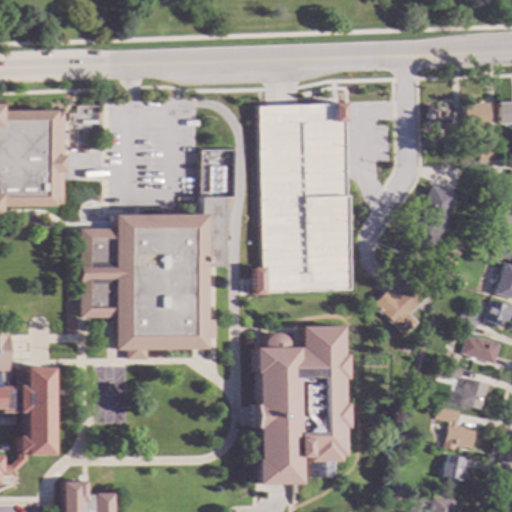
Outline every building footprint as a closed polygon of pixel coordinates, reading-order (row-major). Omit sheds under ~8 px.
[(511,129),(502,130),(502,124),(492,125),(491,103),(511,102),(511,129)] [(481,128),(458,129),(457,104),(481,103),(481,128)] [(250,108),(256,296),(344,292),(339,163),(337,105),(331,105),(278,107),(250,108)] [(432,110),(440,110),(440,113),(447,113),(447,123),(449,123),(449,128),(448,128),(448,130),(442,130),(442,136),(432,136),(432,130),(423,131),(423,109),(432,109),(432,110)] [(0,111),(49,111),(49,114),(56,113),(56,117),(56,152),(57,206),(49,206),(49,207),(0,207),(0,111)] [(455,159),(441,160),(440,145),(454,144),(455,159)] [(490,162),(474,163),(474,145),(490,145),(490,162)] [(511,196),(511,171),(506,171),(503,196),(511,196)] [(499,180),(497,195),(487,194),(488,179),(499,180)] [(449,196),(428,252),(421,249),(418,257),(401,250),(425,187),(449,196)] [(107,216),(198,216),(198,198),(223,198),(223,267),(199,267),(199,272),(199,307),(199,321),(207,321),(207,338),(200,338),(200,349),(193,349),(109,350),(108,319),(105,319),(77,319),(72,319),(71,230),(107,230),(107,216)] [(511,204),(511,229),(498,227),(499,219),(492,218),(494,205),(501,206),(502,203),(511,204)] [(511,236),(511,261),(490,258),(494,233),(511,236)] [(511,268),(511,272),(504,300),(487,294),(496,264),(511,268)] [(449,274),(446,285),(436,282),(439,271),(449,274)] [(423,295),(402,315),(411,323),(397,338),(364,305),(382,288),(389,295),(395,288),(406,278),(423,295)] [(504,308),(498,327),(478,321),(480,313),(478,313),(480,307),(482,308),(484,301),(504,308)] [(471,319),(466,334),(450,329),(455,314),(471,319)] [(335,355),(339,355),(339,379),(334,380),(334,404),(339,404),(339,428),(335,428),(335,457),(331,457),(331,463),(327,463),(327,479),(302,479),(302,463),(299,463),(299,456),(290,456),(290,486),(252,486),(246,486),(246,460),(248,460),(248,429),(244,429),(244,417),(244,405),(247,405),(247,374),(245,374),(245,349),(255,349),(255,343),(256,341),(260,336),(262,335),(268,334),(270,334),(276,336),(278,338),(280,343),(281,349),(292,348),(292,327),(335,327),(335,355)] [(468,339),(469,338),(493,345),(487,365),(454,355),(460,337),(468,339)] [(457,371),(455,381),(439,377),(442,367),(457,371)] [(0,386),(9,386),(9,371),(15,371),(15,368),(44,368),(44,392),(44,394),(44,398),(44,456),(20,456),(20,461),(7,474),(0,474),(0,386)] [(483,385),(476,411),(454,406),(460,379),(483,385)] [(454,413),(452,427),(470,431),(466,450),(450,447),(450,451),(438,449),(442,425),(445,426),(446,423),(429,420),(431,408),(454,413)] [(443,456),(460,460),(458,471),(462,472),(460,482),(452,481),(451,486),(442,484),(443,479),(437,478),(437,476),(435,476),(436,470),(438,471),(440,463),(441,463),(443,456)] [(56,511),(56,483),(76,483),(79,483),(79,495),(107,495),(107,511),(56,511)] [(449,502),(447,511),(425,511),(428,499),(449,502)]
